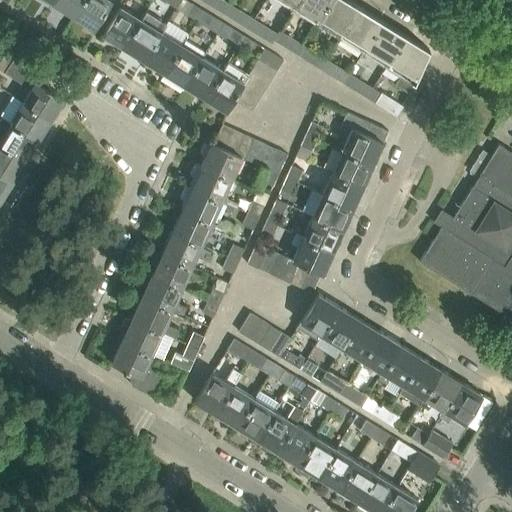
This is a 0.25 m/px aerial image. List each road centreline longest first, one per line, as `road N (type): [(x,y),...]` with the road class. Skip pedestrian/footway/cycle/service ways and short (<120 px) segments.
road 1 (residential): [(511,400),(366,310),(353,285),(355,254),(450,59),(440,22),(404,0)]
road 2 (residential): [(58,370),(151,149),(73,96)]
road 3 (residential): [(284,511),(58,370)]
